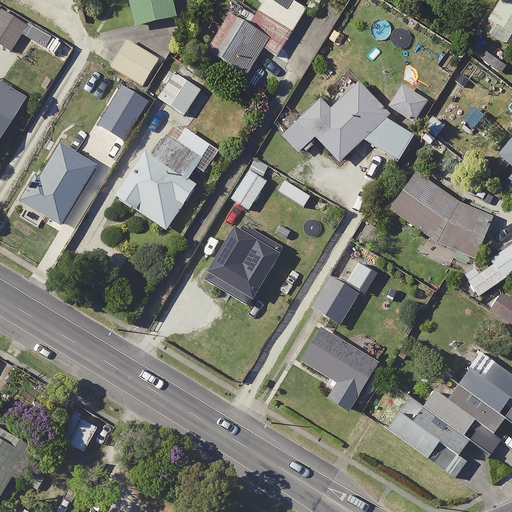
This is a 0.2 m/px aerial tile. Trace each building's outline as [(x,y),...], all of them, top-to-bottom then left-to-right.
[(180,21),(174,0),(132,0),(139,30),(180,21)] [(297,0),(271,0),(291,12),(297,0)] [(511,0),(496,0),(485,18),(511,34),(511,0)] [(27,28),(6,14),(0,22),(0,44),(11,52),(27,28)] [(251,27),(235,19),(215,55),(253,75),(267,49),(288,60),(299,39),(256,17),(251,27)] [(162,63),(128,41),(112,67),(145,89),(162,63)] [(206,92),(178,75),(161,102),(190,119),(206,92)] [(0,90),(0,160),(30,99),(2,86),(0,90)] [(368,143),(403,166),(421,136),(393,118),(363,87),(338,111),(326,99),(301,124),(290,112),(275,127),(305,157),(320,142),(345,166),(366,145),(368,143)] [(431,104),(404,87),(390,109),(418,126),(431,104)] [(101,168),(65,147),(29,206),(65,228),(101,168)] [(511,148),(503,159),(511,166),(511,148)] [(201,189),(150,155),(120,199),(171,233),(201,189)] [(270,184),(252,173),(234,201),(252,213),(270,184)] [(452,197),(420,180),(400,218),(425,231),(423,234),(478,263),(497,226),(450,201),(452,197)] [(290,253),(240,223),(219,258),(206,280),(256,310),(290,253)] [(480,300),(511,280),(511,250),(467,278),(480,300)] [(361,296),(335,281),(318,311),(345,326),(361,296)] [(511,298),(508,296),(495,312),(511,325),(511,298)] [(382,365),(326,333),(307,365),(328,378),(319,394),(353,414),(382,365)] [(466,390),(511,424),(511,375),(488,359),(466,390)] [(511,424),(466,390),(455,406),(434,391),(422,407),(398,390),(376,421),(454,476),(474,448),(496,464),(510,445),(501,438),(511,424)] [(92,426),(63,410),(49,435),(78,451),(92,426)] [(0,481),(23,444),(0,430),(0,481)] [(148,511),(119,495),(109,511),(148,511)]
